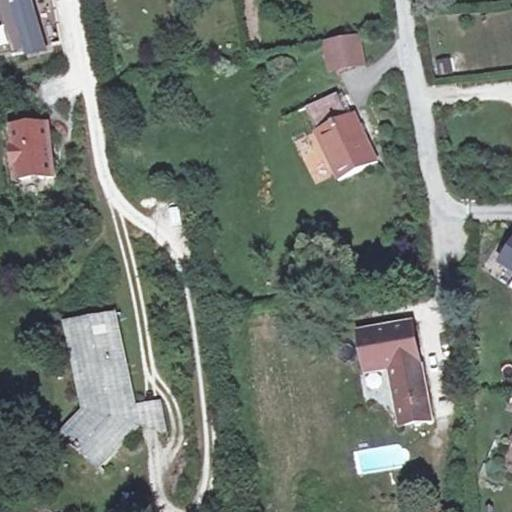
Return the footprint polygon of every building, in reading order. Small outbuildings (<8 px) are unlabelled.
[(0,0),(0,26),(8,54),(40,45),(27,0),(0,0)] [(365,74),(359,36),(324,42),(333,79),(365,74)] [(320,135),(349,120),(339,99),(309,114),(320,135)] [(320,135),(315,138),(339,186),(378,166),(354,118),(349,120),(320,135)] [(42,124),(8,128),(15,178),(49,173),(42,124)] [(511,253),(501,270),(511,276),(511,253)] [(94,470),(135,429),(131,409),(113,317),(72,325),(85,398),(78,399),(81,413),(84,425),(66,444),(94,470)] [(63,327),(78,399),(85,398),(72,325),(63,327)] [(410,326),(360,335),(367,372),(390,367),(401,426),(429,422),(410,326)] [(158,403),(131,409),(135,429),(166,438),(158,403)] [(58,436),(66,444),(84,425),(81,413),(58,436)]
